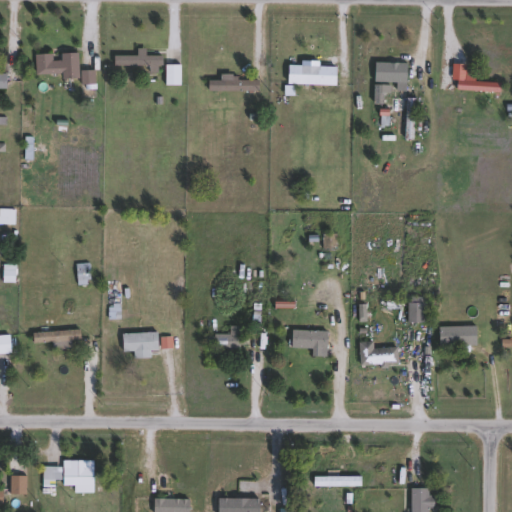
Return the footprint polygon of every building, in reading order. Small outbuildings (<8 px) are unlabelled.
[(150,68),(115,68),(115,57),(137,57),(137,51),(147,51),(147,57),(162,57),(162,74),(150,74),(150,68)] [(54,55),(54,61),(61,61),(61,55),(79,55),(79,78),(36,78),(36,55),(54,55)] [(166,87),(166,67),(181,67),(181,87),(166,87)] [(82,72),(95,72),(95,87),(82,86),(82,72)] [(475,84),(501,84),(500,94),(457,92),(457,82),(465,82),(465,73),(475,73),(475,84)] [(260,94),(209,94),(209,82),(221,82),(221,80),(260,80),(260,94)] [(410,87),(390,87),(390,96),(385,96),(385,106),(374,106),(374,80),(410,80),(410,87)] [(332,81),(332,92),(297,92),(297,81),(332,81)] [(406,141),(407,100),(415,100),(414,141),(406,141)] [(390,111),(389,127),(381,127),(382,111),(390,111)] [(322,236),(337,236),(337,253),(322,253),(322,236)] [(501,280),(505,240),(511,240),(511,254),(510,281),(501,280)] [(90,266),(90,285),(77,285),(77,266),(90,266)] [(408,324),(408,299),(430,299),(430,324),(408,324)] [(244,350),(206,350),(206,337),(230,337),(230,328),(244,328),(244,350)] [(328,351),(292,351),(292,332),(328,332),(328,351)] [(53,353),(53,344),(33,344),(33,333),(81,333),(81,342),(72,342),(72,353),(53,353)] [(158,354),(151,354),(151,360),(134,360),(134,354),(123,354),(123,335),(158,335),(158,354)] [(0,342),(8,342),(8,357),(0,357),(0,342)] [(360,344),(374,344),(374,350),(398,350),(398,368),(360,368),(360,344)] [(438,363),(438,354),(485,354),(485,363),(438,363)] [(77,493),(77,487),(63,487),(63,482),(43,482),(43,469),(95,469),(95,493),(77,493)] [(11,497),(11,478),(27,478),(27,497),(11,497)] [(411,511),(411,490),(429,490),(429,497),(435,497),(435,509),(429,509),(429,511),(411,511)] [(235,511),(235,495),(264,495),(264,511),(235,511)] [(154,511),(154,501),(189,501),(189,511),(154,511)]
